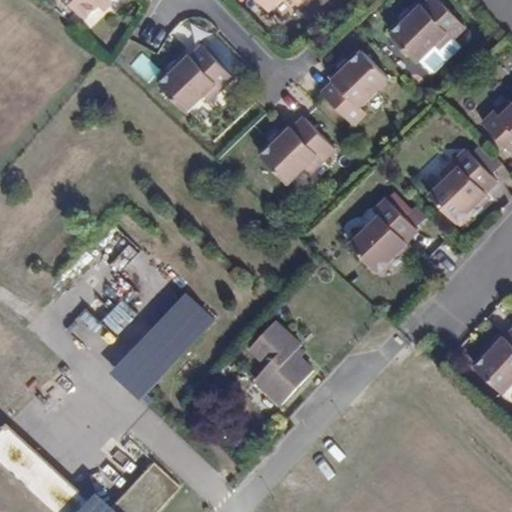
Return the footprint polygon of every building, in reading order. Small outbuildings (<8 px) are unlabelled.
[(64,0),(83,19),(95,8),(104,0),(108,0),(112,4),(115,0),(64,0)] [(104,0),(95,8),(101,14),(112,4),(108,0),(104,0)] [(434,0),(423,0),(418,5),(410,12),(401,21),(405,24),(391,37),(420,68),(447,42),(442,36),(456,22),(434,0)] [(413,2),(406,8),(410,12),(418,5),(413,2)] [(186,56),(184,54),(174,64),(166,71),(156,81),(182,108),(196,95),(200,99),(228,74),(199,44),(186,56)] [(386,78),(361,52),(349,62),(342,69),(332,77),(334,80),(321,92),(350,121),(377,97),(373,92),(386,78)] [(140,54),(129,67),(150,83),(160,70),(140,54)] [(344,57),(337,63),(342,69),(349,62),(344,57)] [(169,60),(162,66),(166,71),(174,64),(169,60)] [(496,106),(469,131),(498,162),(511,150),(511,102),(501,112),(496,106)] [(289,131),(286,129),(277,137),(269,145),(258,155),(283,183),(298,169),(303,175),(330,149),(302,118),(289,131)] [(272,132),(265,139),(269,145),(277,137),(272,132)] [(426,194),(452,221),(464,210),(471,203),(481,193),(478,191),(491,178),(462,148),(436,173),(442,179),(426,194)] [(372,270),(382,259),(390,252),(399,242),(398,241),(410,228),(380,199),(356,224),(362,229),(346,245),(372,270)] [(468,214),(475,207),(471,203),(464,210),(468,214)] [(388,264),(395,256),(390,252),(382,259),(388,264)] [(216,318),(186,288),(110,370),(139,398),(216,318)] [(118,334),(137,314),(121,298),(97,323),(87,313),(75,324),(94,343),(110,326),(118,334)] [(276,322),(251,350),(269,366),(256,381),(282,406),(315,371),(295,353),(302,346),(276,322)] [(511,335),(508,339),(507,338),(495,350),(484,361),(477,368),(505,394),(511,386),(511,335)] [(490,347),(480,356),(484,361),(495,350),(490,347)] [(154,461),(111,507),(116,511),(158,511),(181,488),(154,461)] [(116,511),(111,507),(92,490),(72,511),(116,511)]
